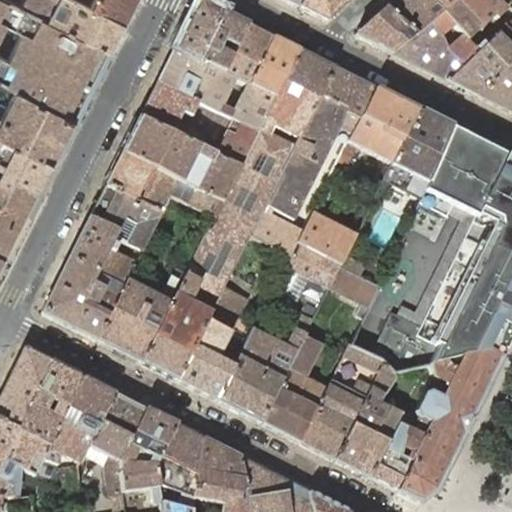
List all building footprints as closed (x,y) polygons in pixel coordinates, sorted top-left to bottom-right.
[(0,0),(0,80),(14,88),(72,119),(106,49),(45,17),(19,5),(10,0),(0,0)] [(21,0),(19,5),(45,17),(54,0),(21,0)] [(54,0),(45,17),(106,49),(120,21),(88,5),(78,0),(54,0)] [(90,0),(88,5),(120,21),(130,0),(90,0)] [(281,0),(298,8),(302,0),(281,0)] [(302,0),(298,8),(324,22),(326,21),(349,0),(302,0)] [(391,0),(382,9),(412,36),(440,13),(443,11),(430,0),(391,0)] [(412,36),(390,55),(446,83),(474,56),(459,38),(446,48),(441,37),(453,27),(465,41),(479,29),(483,33),(496,22),(495,21),(505,12),(495,0),(490,5),(485,0),(456,0),(443,11),(440,13),(412,36)] [(430,0),(443,11),(456,0),(430,0)] [(196,3),(172,50),(197,61),(221,14),(198,2),(196,3)] [(355,37),(390,55),(412,36),(382,9),(354,34),(355,37)] [(221,14),(197,61),(222,73),(244,31),(246,26),(221,14)] [(244,31),(222,73),(234,79),(247,86),(268,43),(271,39),(246,26),(244,31)] [(474,56),(446,83),(475,97),(511,61),(511,50),(495,35),(474,56)] [(247,86),(272,98),(297,52),(271,39),(268,43),(247,86)] [(172,50),(155,85),(196,105),(217,114),(229,121),(233,113),(221,106),(234,79),(222,73),(197,61),(172,50)] [(212,219),(169,304),(138,365),(174,382),(221,288),(247,236),(250,237),(281,176),(278,175),(292,148),(267,135),(271,127),(296,139),(332,70),(297,52),(272,98),(257,129),(255,133),(237,168),(220,203),(212,219)] [(511,61),(475,97),(511,116),(511,61)] [(373,91),(332,70),(296,139),(292,148),(278,175),(281,176),(250,237),(288,257),(295,243),(298,238),(301,233),(296,231),(269,216),(272,211),(292,221),(341,125),(353,131),(357,122),(373,91)] [(0,134),(4,137),(11,141),(14,143),(50,163),(72,119),(14,88),(0,80),(0,134)] [(155,85),(137,119),(169,135),(212,156),(237,168),(255,133),(238,125),(229,121),(217,114),(196,105),(155,85)] [(238,125),(255,133),(257,129),(272,98),(247,86),(233,113),(229,121),(238,125)] [(417,112),(373,91),(357,122),(353,131),(347,143),(337,162),(346,166),(355,148),(390,164),(417,112)] [(449,128),(417,112),(390,164),(389,167),(382,180),(393,185),(399,172),(423,184),(449,128)] [(137,119),(119,155),(150,169),(220,203),(237,168),(212,156),(169,135),(137,119)] [(511,177),(511,159),(449,128),(423,184),(416,204),(446,217),(452,206),(474,215),(466,234),(488,244),(495,228),(511,177)] [(36,190),(50,163),(14,143),(11,141),(4,137),(0,134),(0,181),(7,185),(11,177),(36,190)] [(119,155),(104,187),(134,202),(159,214),(169,198),(212,219),(220,203),(150,169),(119,155)] [(0,221),(16,230),(36,190),(11,177),(7,185),(0,181),(0,221)] [(511,177),(495,228),(488,244),(498,247),(506,229),(511,231),(511,177)] [(104,187),(88,219),(115,232),(113,237),(141,251),(159,214),(134,202),(104,187)] [(307,220),(301,233),(298,238),(295,243),(339,265),(344,254),(353,236),(310,214),(307,220)] [(107,249),(113,237),(115,232),(88,219),(68,259),(97,274),(109,280),(123,287),(126,282),(135,263),(107,249)] [(0,263),(16,230),(0,221),(0,263)] [(295,243),(288,257),(283,267),(327,290),(328,288),(337,269),(339,265),(295,243)] [(511,253),(498,247),(488,244),(464,302),(502,317),(508,300),(511,291),(511,253)] [(337,269),(354,276),(361,262),(344,254),(339,265),(337,269)] [(91,285),(97,274),(68,259),(41,312),(42,316),(95,343),(117,298),(123,287),(109,280),(103,291),(91,285)] [(354,276),(337,269),(328,288),(360,303),(354,316),(362,320),(365,314),(379,288),(354,276)] [(138,365),(169,304),(162,300),(159,299),(126,282),(123,287),(117,298),(95,343),(138,365)] [(246,301),(221,288),(174,382),(215,403),(244,343),(229,335),(246,301)] [(450,336),(464,302),(460,301),(437,348),(446,351),(450,336)] [(502,317),(464,302),(450,336),(446,351),(443,362),(462,358),(465,358),(487,354),(502,317)] [(437,348),(414,325),(390,313),(369,358),(381,365),(383,366),(392,375),(427,367),(437,364),(443,362),(446,351),(437,348)] [(252,329),(244,343),(215,403),(259,426),(303,337),(311,321),(301,316),(286,346),(252,329)] [(297,445),(325,391),(303,379),(320,346),(303,337),(259,426),(297,445)] [(22,351),(0,393),(0,423),(16,432),(49,362),(25,350),(22,351)] [(452,366),(443,362),(437,364),(427,367),(430,379),(422,395),(412,415),(411,417),(404,430),(401,437),(396,457),(409,464),(394,494),(419,505),(432,495),(498,360),(487,354),(465,358),(462,358),(456,368),(452,366)] [(49,362),(16,432),(47,448),(60,421),(62,418),(64,412),(81,378),(49,362)] [(394,376),(392,375),(383,366),(381,365),(363,399),(332,462),(366,480),(399,416),(379,406),(388,388),(390,392),(400,386),(394,376)] [(60,421),(47,448),(46,449),(40,460),(56,466),(58,455),(77,465),(86,447),(112,394),(81,378),(64,412),(62,418),(69,421),(67,425),(60,421)] [(332,462),(363,399),(329,382),(325,391),(297,445),(332,462)] [(143,410),(112,394),(86,447),(109,458),(105,468),(108,495),(121,494),(117,464),(117,463),(143,410)] [(124,510),(123,511),(159,511),(159,504),(159,503),(156,485),(154,465),(174,426),(143,410),(117,463),(117,464),(121,494),(149,490),(151,505),(124,510)] [(404,430),(411,417),(401,411),(399,416),(366,480),(394,494),(409,464),(396,457),(401,437),(404,430)] [(16,432),(0,423),(0,499),(10,498),(9,487),(12,481),(8,478),(13,468),(17,470),(32,478),(50,483),(55,470),(56,466),(40,460),(46,449),(47,448),(16,432)] [(202,440),(174,426),(154,465),(156,485),(180,495),(175,507),(190,510),(192,500),(202,440)] [(247,511),(238,458),(202,440),(192,500),(213,504),(223,505),(221,511),(247,511)] [(310,511),(307,493),(238,458),(247,511),(310,511)] [(15,498),(17,470),(13,468),(8,478),(12,481),(9,487),(10,498),(15,498)] [(344,511),(307,493),(310,511),(344,511)] [(120,511),(118,500),(95,506),(96,511),(120,511)] [(211,511),(213,504),(192,500),(190,510),(190,511),(211,511)] [(159,504),(159,511),(190,511),(190,510),(175,507),(159,503),(159,504)]
